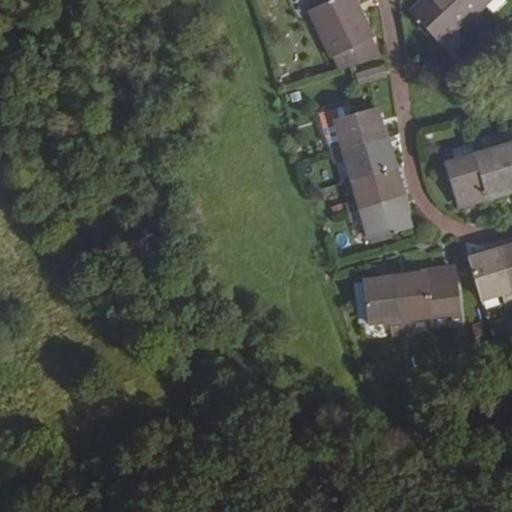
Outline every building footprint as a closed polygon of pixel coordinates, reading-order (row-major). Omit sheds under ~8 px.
[(285,0),(295,17),(312,8),(307,0),(285,0)] [(337,58),(344,72),(384,62),(370,39),(375,36),(354,0),(312,0),(318,9),(310,13),(335,58),(337,58)] [(435,0),(417,17),(443,44),(490,0),(435,0)] [(384,66),(356,72),(359,86),(387,80),(384,66)] [(349,160),(353,177),(358,196),(348,199),(353,218),(364,215),(369,235),(413,224),(382,107),(350,115),(347,102),(325,108),(333,139),(331,139),(337,162),(349,160)] [(453,155),(450,144),(440,147),(453,199),(511,184),(511,134),(510,128),(491,133),(494,144),(472,150),(453,155)] [(470,139),(450,144),(453,155),(472,150),(470,139)] [(341,180),(353,177),(349,160),(337,162),(341,180)] [(511,243),(473,255),(486,299),(504,293),(507,303),(511,301),(511,243)] [(398,329),(410,327),(409,316),(450,311),(451,323),(463,321),(457,264),(360,275),(361,277),(348,278),(350,307),(363,306),(365,320),(384,319),(386,330),(398,329)]
